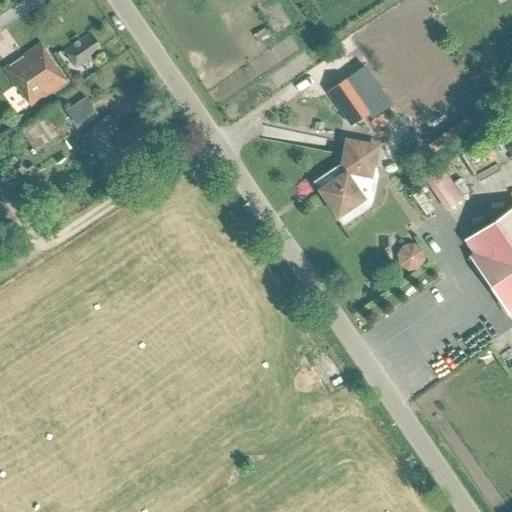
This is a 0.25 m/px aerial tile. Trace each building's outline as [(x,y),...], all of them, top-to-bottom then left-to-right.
[(88,56),(100,48),(90,33),(63,51),(75,68),(89,58),(88,56)] [(14,88),(27,108),(66,83),(55,66),(53,67),(42,50),(43,49),(39,43),(19,56),(20,58),(8,66),(7,65),(0,69),(13,89),(14,88)] [(511,48),(503,56),(508,63),(511,68),(511,48)] [(74,74),(68,78),(75,87),(84,81),(81,76),(74,74)] [(346,79),(326,92),(350,127),(370,114),(346,79)] [(69,111),(81,129),(101,115),(89,97),(69,111)] [(54,136),(49,129),(66,117),(56,103),(20,129),(34,150),(54,136)] [(404,110),(419,137),(431,130),(416,103),(404,110)] [(96,151),(111,140),(125,162),(160,140),(144,116),(116,135),(106,120),(85,134),(96,151)] [(375,147),(347,142),(341,141),(337,165),(310,183),(338,227),(370,208),(371,196),(376,167),(371,166),(375,147)] [(463,198),(441,167),(423,179),(445,211),(463,198)] [(511,207),(467,238),(478,255),(472,259),(507,311),(511,307),(511,207)] [(409,262),(432,252),(424,232),(401,241),(409,262)] [(379,304),(394,297),(389,286),(374,293),(379,304)] [(424,385),(457,359),(451,352),(418,377),(424,385)]
